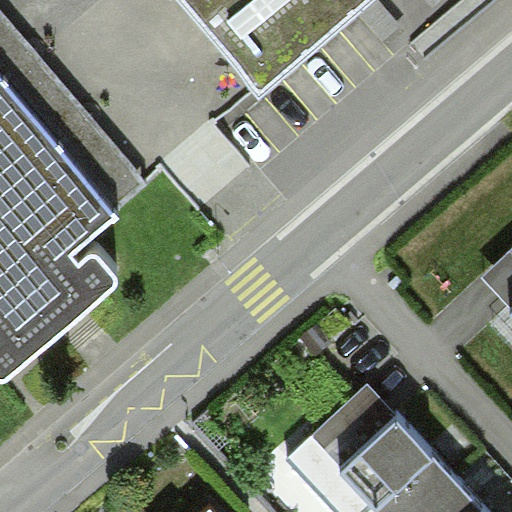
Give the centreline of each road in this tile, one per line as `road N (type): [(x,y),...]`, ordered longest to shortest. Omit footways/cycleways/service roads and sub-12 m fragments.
road 1 (residential): [(6,511),(322,242)]
road 2 (residential): [(511,444),(322,242)]
road 3 (residential): [(322,242),(511,76)]
